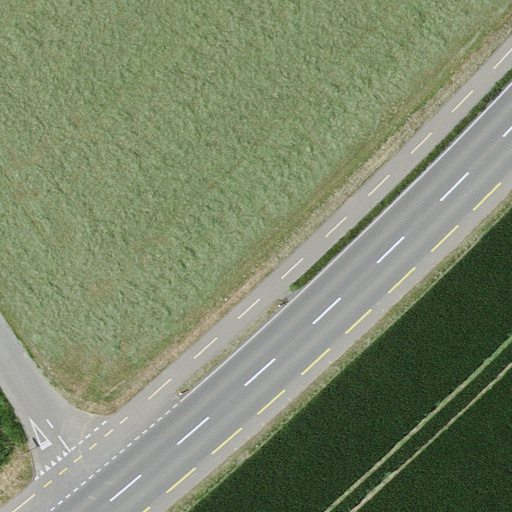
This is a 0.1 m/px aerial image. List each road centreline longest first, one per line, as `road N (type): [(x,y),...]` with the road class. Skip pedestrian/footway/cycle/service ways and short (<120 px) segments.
road 1 (secondary): [(108,503),(376,263),(511,126)]
road 2 (unclassified): [(0,337),(108,503)]
